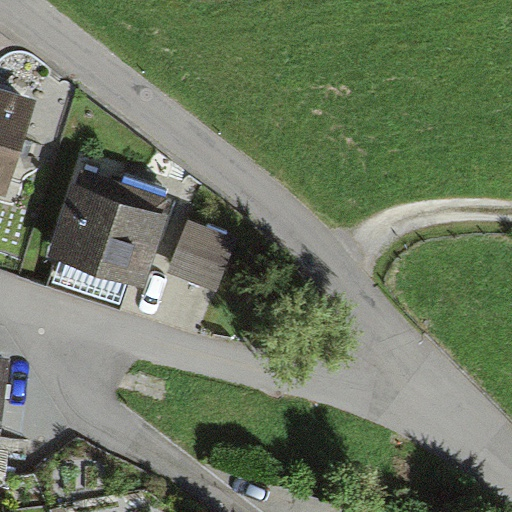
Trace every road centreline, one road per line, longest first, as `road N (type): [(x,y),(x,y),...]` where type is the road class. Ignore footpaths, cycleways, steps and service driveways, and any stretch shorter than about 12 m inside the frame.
road 1 (residential): [(422,383),(338,270),(218,158),(0,0)]
road 2 (residential): [(422,383),(387,405),(86,316)]
road 3 (residential): [(86,316),(79,375),(112,424),(248,511)]
road 4 (residential): [(511,465),(422,383)]
